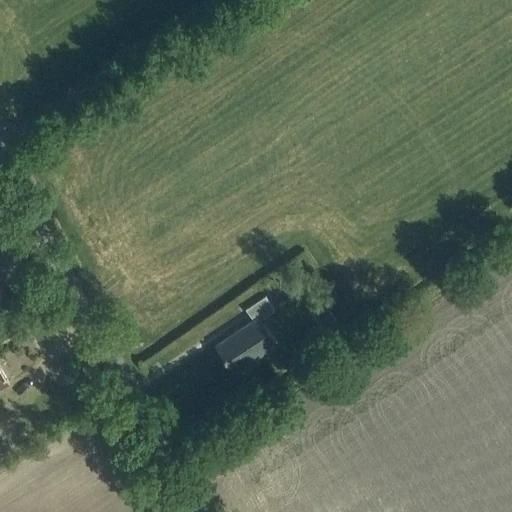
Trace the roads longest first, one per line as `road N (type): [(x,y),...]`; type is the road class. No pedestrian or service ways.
road 1 (tertiary): [(197,511),(0,159)]
road 2 (track): [(0,135),(206,0)]
